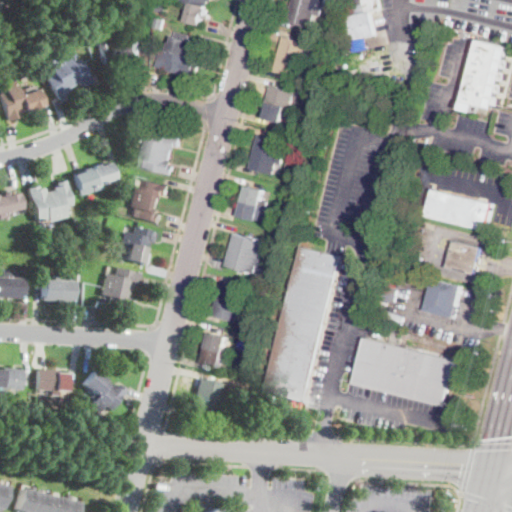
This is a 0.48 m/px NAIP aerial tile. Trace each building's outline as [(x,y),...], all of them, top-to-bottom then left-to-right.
[(324,8),(323,12),(292,5),(293,0),(317,0),(316,6),(324,8)] [(352,41),(347,18),(350,6),(365,3),(364,0),(380,0),(387,32),(378,34),(378,36),(352,41)] [(207,6),(207,9),(209,9),(208,15),(205,15),(202,24),(187,21),(191,3),(207,6)] [(167,6),(166,13),(157,11),(158,4),(167,6)] [(323,12),(322,16),(315,14),(312,27),(288,21),(292,5),(323,12)] [(165,19),(163,29),(155,28),(157,18),(165,19)] [(94,28),(87,30),(85,23),(92,21),(94,28)] [(169,49),(171,41),(173,42),(177,31),(192,35),(191,38),(196,39),(194,45),(193,47),(197,48),(194,57),(194,56),(171,50),(169,49)] [(135,36),(140,57),(122,61),(117,42),(117,40),(135,36)] [(314,44),(309,60),(279,52),(284,36),(314,44)] [(511,46),(511,56),(510,56),(509,59),(511,60),(511,69),(507,67),(506,71),(510,72),(509,81),(504,80),(503,83),(506,84),(506,93),(501,92),(500,96),(503,97),(502,105),(498,104),(497,109),(480,105),(478,113),(465,110),(467,102),(466,102),(482,39),(511,46)] [(122,61),(123,64),(103,68),(99,48),(97,48),(96,42),(108,40),(109,44),(117,42),(122,61)] [(194,56),(193,59),(198,60),(196,65),(200,66),(196,78),(157,67),(162,50),(165,51),(166,47),(169,49),(171,50),(194,56)] [(72,85),(57,61),(60,59),(57,53),(64,49),(68,56),(72,64),(80,59),(92,80),(83,86),(82,83),(79,84),(77,82),(72,85)] [(309,60),(309,64),(308,64),(302,63),(299,76),(275,70),(279,52),(309,60)] [(72,85),(67,88),(69,90),(65,93),(66,95),(58,100),(45,79),(53,74),(48,66),(57,61),(72,85)] [(184,84),(184,85),(178,84),(180,76),(186,78),(184,84)] [(15,80),(18,89),(25,111),(19,113),(21,116),(7,121),(0,97),(0,93),(6,92),(3,84),(15,80)] [(18,89),(35,84),(42,104),(32,108),(33,111),(27,113),(26,110),(25,111),(18,89)] [(292,104),(268,97),(271,85),(295,92),(292,104)] [(292,104),(298,105),(295,115),(286,112),(283,122),(266,118),(268,110),(265,109),(266,105),(268,97),(292,104)] [(329,111),(327,118),(319,115),(321,109),(329,111)] [(143,147),(148,128),(182,137),(180,147),(176,146),(175,149),(172,148),(171,154),(143,147)] [(284,159),(255,150),(259,135),(259,134),(282,140),(279,152),(285,153),(284,159)] [(171,154),(170,159),(173,160),(172,163),(175,164),(172,175),(139,166),(143,147),(171,154)] [(255,150),(284,159),(282,164),(277,162),(274,174),(250,168),(255,150)] [(90,168),(92,167),(91,165),(97,163),(98,165),(108,162),(114,178),(108,180),(110,185),(98,189),(90,168)] [(90,168),(98,189),(79,196),(72,174),(81,171),(80,169),(87,166),(88,169),(90,168)] [(49,190),(51,189),(51,186),(54,185),(53,182),(65,179),(71,202),(71,204),(62,206),(65,216),(56,218),(49,190)] [(170,186),(168,195),(164,194),(163,198),(159,197),(158,203),(131,196),(134,184),(143,187),(145,179),(170,185),(170,186)] [(244,201),(248,184),(265,189),(262,200),(269,201),(267,207),(244,201)] [(49,190),(56,218),(47,221),(46,218),(35,221),(27,187),(37,185),(38,188),(43,187),(44,191),(49,190)] [(494,204),(487,229),(430,214),(437,189),(494,204)] [(0,208),(0,195),(17,192),(19,208),(5,211),(6,215),(6,216),(2,217),(0,208)] [(158,203),(156,208),(160,209),(159,213),(162,213),(159,223),(130,216),(132,207),(128,206),(131,196),(158,203)] [(267,207),(264,221),(240,215),(244,201),(267,207)] [(120,240),(122,230),(126,231),(127,226),(133,228),(134,225),(158,231),(155,241),(152,240),(151,244),(147,243),(146,247),(120,240)] [(270,242),(268,250),(262,248),(260,253),(263,254),(262,257),(232,249),(236,233),(270,242)] [(146,247),(143,263),(123,258),(126,248),(121,247),(122,242),(120,242),(120,240),(146,247)] [(484,247),(477,274),(450,267),(458,240),(484,247)] [(344,257),(308,403),(268,393),(304,247),(344,257)] [(262,257),(261,262),(266,263),(265,267),(258,265),(256,272),(227,265),(232,249),(262,257)] [(101,282),(104,271),(113,274),(115,267),(139,273),(137,282),(134,282),(133,286),(130,285),(128,290),(101,282)] [(6,272),(11,272),(11,278),(20,278),(20,298),(6,298),(6,272)] [(57,301),(41,301),(41,279),(51,280),(51,274),(57,275),(57,301)] [(57,275),(62,275),(61,281),(70,281),(70,301),(57,301),(57,275)] [(464,287),(456,318),(428,310),(435,282),(436,278),(465,286),(464,287)] [(218,297),(222,281),(226,282),(246,286),(243,298),(250,299),(249,304),(218,297)] [(128,290),(127,295),(130,296),(129,300),(133,300),(130,310),(106,304),(108,296),(98,294),(100,287),(101,282),(128,290)] [(249,304),(247,311),(240,309),(237,320),(213,315),(218,297),(249,304)] [(392,315),(391,317),(382,315),(383,308),(393,310),(392,315)] [(208,347),(211,332),(229,336),(226,347),(232,349),(231,353),(208,347)] [(457,360),(445,407),(356,384),(368,337),(457,360)] [(231,353),(230,358),(223,356),(220,366),(204,363),(208,347),(231,353)] [(2,392),(4,367),(22,368),(20,389),(5,387),(4,392),(2,392)] [(54,395),(49,395),(49,389),(36,388),(36,368),(55,369),(55,371),(54,395)] [(95,396),(80,384),(91,370),(99,377),(99,376),(106,382),(95,396)] [(55,371),(67,372),(66,390),(56,390),(56,395),(54,395),(55,371)] [(224,397),(223,400),(194,393),(198,377),(221,383),(218,395),(224,397)] [(106,382),(110,385),(112,383),(115,385),(117,383),(125,390),(109,409),(103,404),(96,412),(88,405),(95,396),(106,382)] [(223,400),(219,418),(189,411),(194,393),(223,400)] [(15,510),(24,511),(29,511),(34,491),(20,487),(15,510)] [(29,511),(34,491),(50,494),(45,511),(29,511)] [(45,511),(50,494),(64,497),(60,511),(45,511)] [(77,500),(73,511),(60,511),(64,497),(77,500)]
